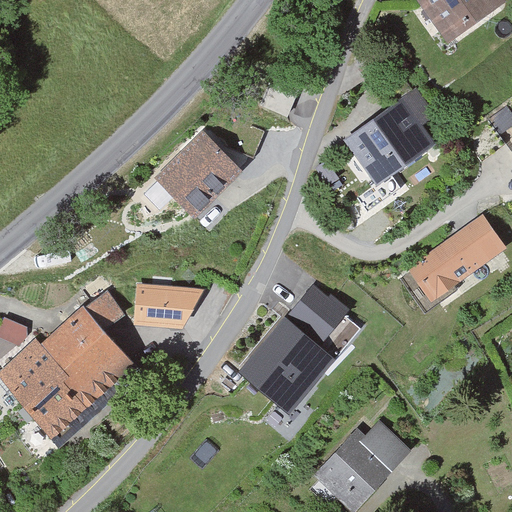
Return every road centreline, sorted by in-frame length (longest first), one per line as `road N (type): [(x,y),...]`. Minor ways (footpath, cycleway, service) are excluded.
road 1 (residential): [(77,511),(168,414),(253,295),(368,0)]
road 2 (tertiary): [(0,255),(173,101),(263,0)]
